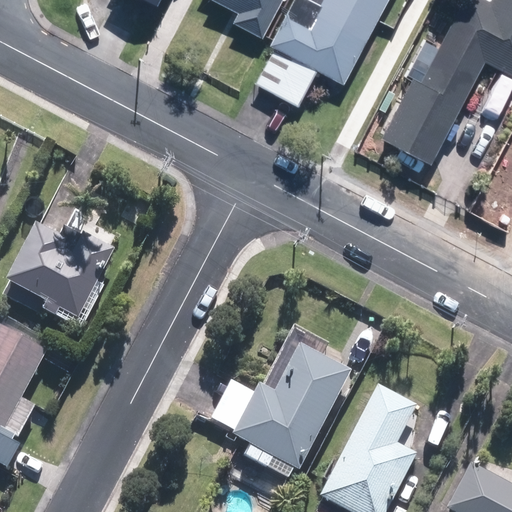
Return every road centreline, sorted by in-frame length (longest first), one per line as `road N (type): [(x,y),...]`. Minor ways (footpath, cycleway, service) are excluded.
road 1 (residential): [(76,511),(251,173)]
road 2 (residential): [(251,173),(511,310)]
road 3 (residential): [(0,42),(251,173)]
